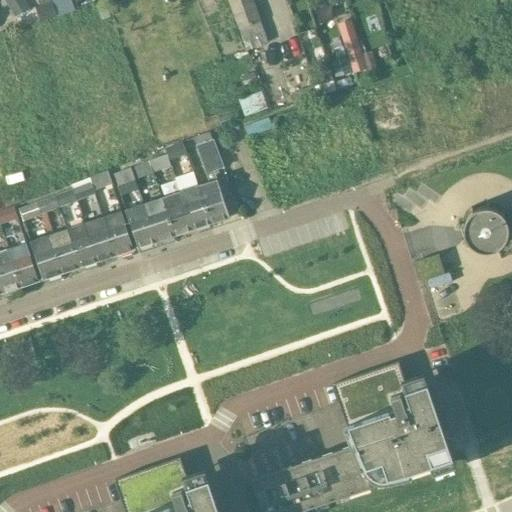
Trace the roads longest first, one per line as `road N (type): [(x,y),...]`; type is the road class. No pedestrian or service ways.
road 1 (residential): [(0,315),(358,194)]
road 2 (residential): [(418,338),(230,402),(206,437)]
road 3 (residential): [(3,511),(40,490),(206,437)]
